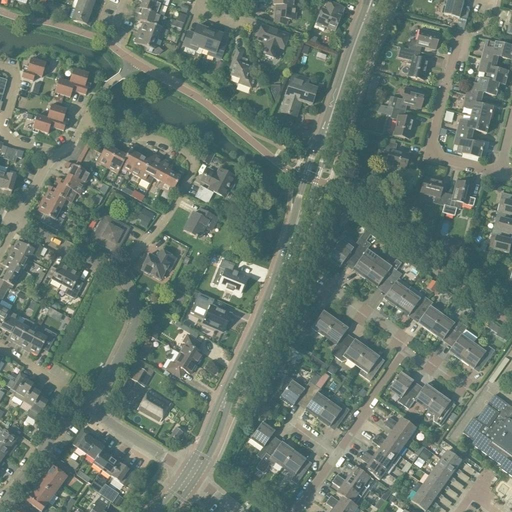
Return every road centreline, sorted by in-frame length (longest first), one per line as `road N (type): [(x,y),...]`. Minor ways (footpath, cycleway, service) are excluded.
road 1 (residential): [(117,279),(168,216),(192,156),(158,139),(83,123)]
road 2 (residential): [(499,170),(435,150),(462,31)]
road 3 (tertiary): [(232,382),(296,223)]
road 4 (residential): [(96,413),(134,327),(117,279)]
road 5 (residential): [(1,511),(64,427),(77,414),(96,413)]
road 6 (residential): [(0,67),(15,79),(2,125),(10,142),(52,156)]
road 7 (residential): [(335,455),(403,350)]
road 8 (tertiary): [(328,123),(368,7)]
